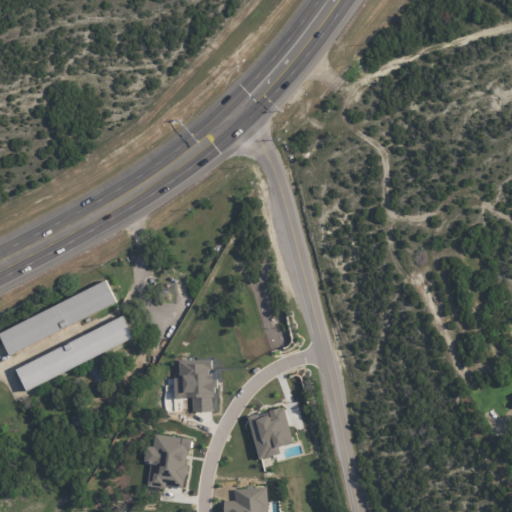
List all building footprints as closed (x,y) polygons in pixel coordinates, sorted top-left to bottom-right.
[(177,294),(162,294),(162,276),(188,277),(188,294),(177,294)] [(0,331),(0,336),(8,354),(116,305),(106,283),(0,331)] [(81,356),(94,344),(102,352),(90,365),(81,356)] [(102,392),(87,368),(95,363),(110,387),(102,392)] [(136,382),(145,370),(153,376),(144,388),(136,382)] [(0,420),(0,418),(6,409),(28,405),(30,414),(8,418),(6,420),(0,420)] [(293,444),(284,408),(247,417),(258,460),(280,454),(279,448),(293,444)] [(147,486),(184,490),(189,439),(154,435),(153,447),(145,446),(143,464),(149,465),(147,486)] [(255,511),(232,511),(228,502),(248,494),(255,511)]
